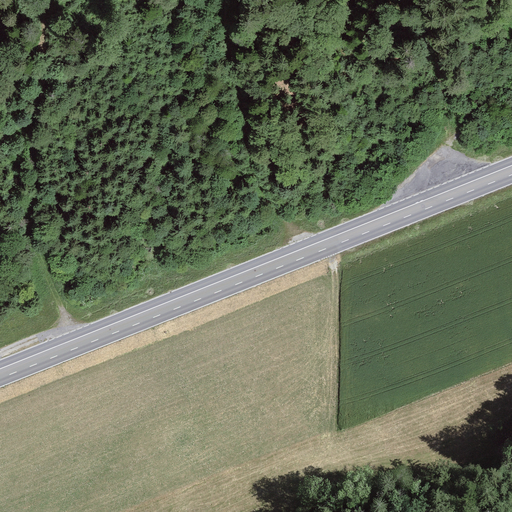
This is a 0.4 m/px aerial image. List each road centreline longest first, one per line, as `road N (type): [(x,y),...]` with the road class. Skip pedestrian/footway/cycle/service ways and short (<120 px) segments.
road 1 (primary): [(511,170),(0,373)]
road 2 (track): [(50,0),(31,131),(45,273)]
road 3 (track): [(309,251),(252,169),(221,0)]
road 4 (track): [(511,70),(448,146),(430,23)]
